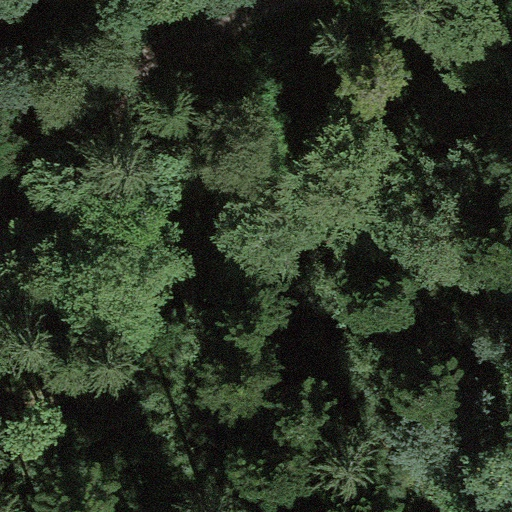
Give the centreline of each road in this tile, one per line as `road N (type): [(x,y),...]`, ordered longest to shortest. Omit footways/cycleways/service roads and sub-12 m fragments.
road 1 (track): [(110,100),(270,0)]
road 2 (track): [(0,233),(110,100)]
